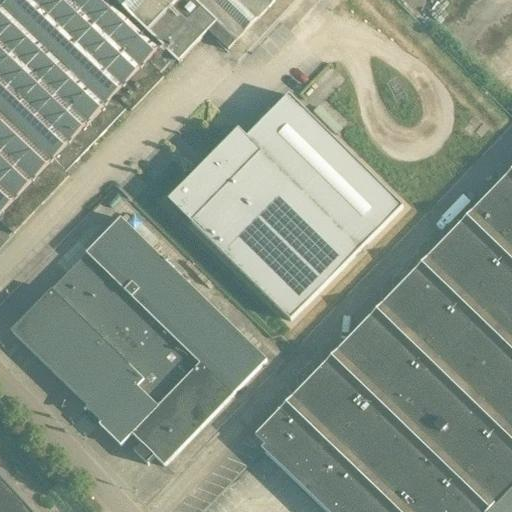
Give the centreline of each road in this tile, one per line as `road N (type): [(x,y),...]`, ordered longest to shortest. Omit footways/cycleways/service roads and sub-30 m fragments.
road 1 (unknown): [(0,245),(149,122),(232,74),(291,69)]
road 2 (unknown): [(156,511),(385,284)]
road 3 (unclassified): [(129,511),(0,374)]
